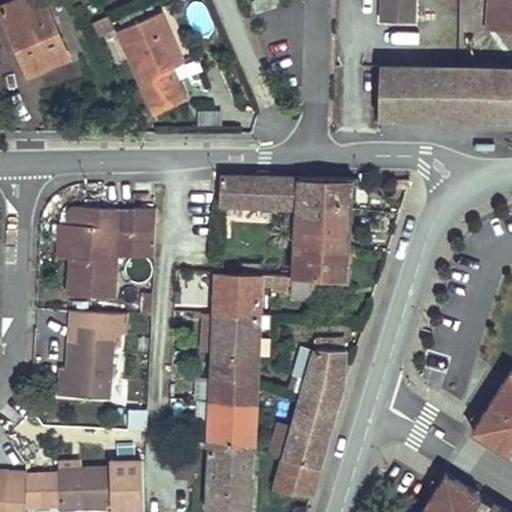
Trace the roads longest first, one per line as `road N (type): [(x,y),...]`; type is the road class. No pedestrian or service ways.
road 1 (residential): [(21,165),(312,159)]
road 2 (tertiary): [(376,400),(432,224),(469,186)]
road 3 (unknown): [(165,162),(162,391)]
road 4 (residential): [(0,387),(13,355),(21,165)]
road 5 (residential): [(312,159),(423,164),(469,186)]
road 6 (residential): [(511,487),(376,400)]
road 7 (residential): [(317,0),(312,159)]
